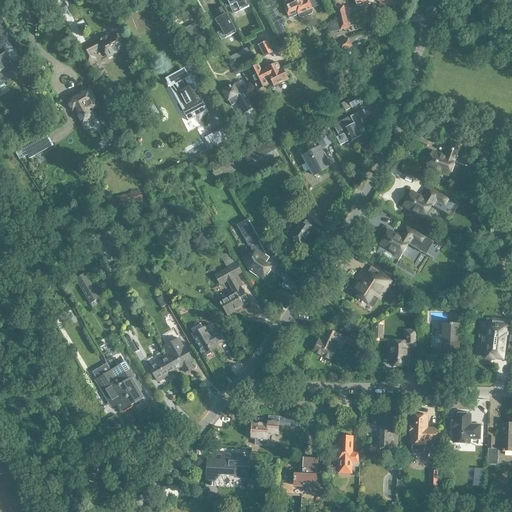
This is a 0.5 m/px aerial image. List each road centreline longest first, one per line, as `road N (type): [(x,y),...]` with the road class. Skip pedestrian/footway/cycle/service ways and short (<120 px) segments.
road 1 (residential): [(240,380),(372,184),(433,0)]
road 2 (residential): [(511,390),(240,380)]
road 3 (track): [(511,220),(506,132),(405,103)]
road 4 (residential): [(132,511),(240,380)]
